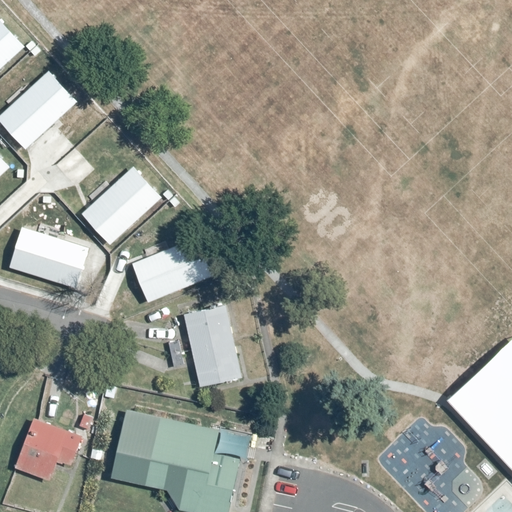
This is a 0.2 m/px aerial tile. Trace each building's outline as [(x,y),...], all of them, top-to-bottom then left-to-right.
[(0,18),(0,70),(26,47),(0,18)] [(49,70),(0,114),(0,121),(25,150),(78,102),(49,70)] [(0,156),(0,175),(10,167),(0,156)] [(133,167),(81,214),(109,245),(161,198),(133,167)] [(90,247),(22,226),(9,268),(77,289),(90,247)] [(207,235),(133,264),(148,302),(222,274),(207,235)] [(225,305),(183,314),(200,387),(242,377),(225,305)] [(233,429),(112,408),(99,484),(220,505),(233,429)] [(99,410),(81,411),(82,428),(99,427),(99,410)] [(34,418),(15,468),(49,481),(57,460),(72,466),(83,436),(34,418)]
